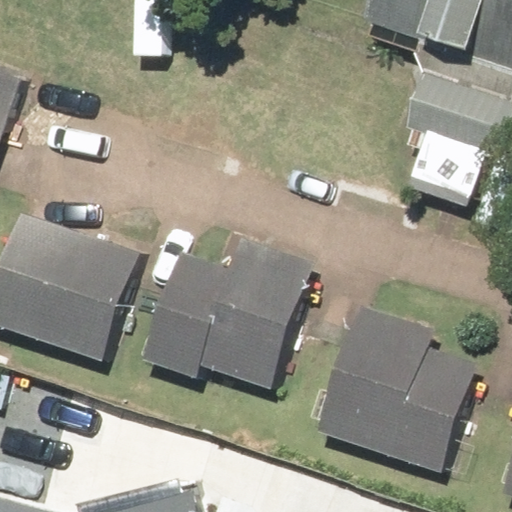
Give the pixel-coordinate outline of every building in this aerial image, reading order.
[(511,0),(365,0),(359,19),(442,48),(414,127),(511,161),(511,0)] [(0,154),(28,66),(0,56),(0,154)] [(145,253),(38,212),(0,311),(0,330),(100,369),(145,253)] [(308,280),(201,236),(142,379),(249,423),(308,280)] [(493,375),(343,316),(297,431),(447,490),(493,375)] [(98,496),(7,480),(1,511),(216,511),(209,473),(98,496)]
